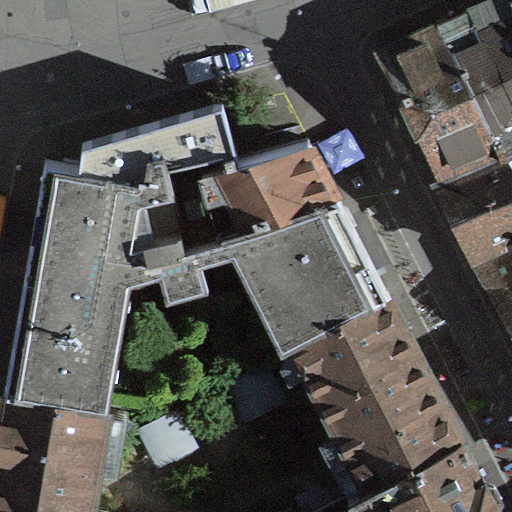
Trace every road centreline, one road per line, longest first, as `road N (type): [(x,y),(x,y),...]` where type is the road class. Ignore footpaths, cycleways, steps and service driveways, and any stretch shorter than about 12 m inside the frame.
road 1 (residential): [(296,0),(511,422)]
road 2 (residential): [(286,0),(92,57)]
road 3 (residential): [(92,57),(10,82),(0,127)]
